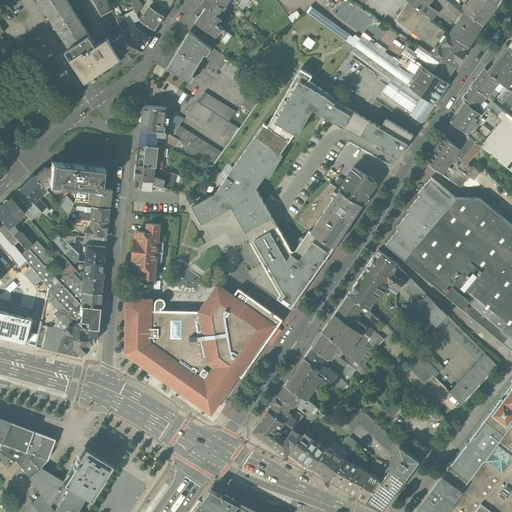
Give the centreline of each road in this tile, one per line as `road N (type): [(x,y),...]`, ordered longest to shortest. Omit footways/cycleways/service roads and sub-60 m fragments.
road 1 (residential): [(212,451),(511,13)]
road 2 (residential): [(103,391),(126,174),(116,133),(95,103)]
road 3 (residential): [(511,374),(399,511)]
road 4 (secondary): [(212,451),(348,511)]
road 5 (residential): [(191,0),(150,60),(95,103)]
road 6 (secondary): [(103,391),(212,451)]
road 7 (residential): [(95,103),(0,183)]
road 8 (residential): [(95,103),(26,0)]
